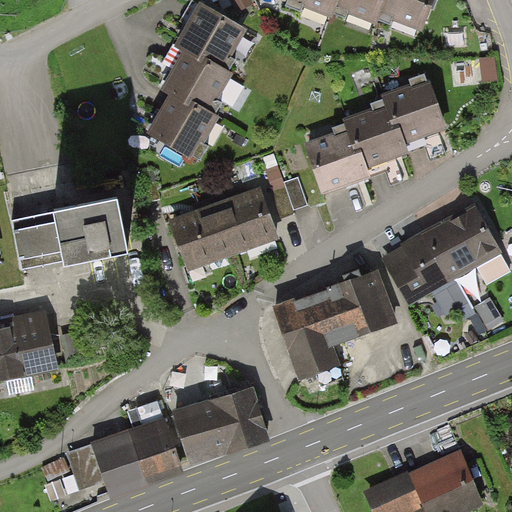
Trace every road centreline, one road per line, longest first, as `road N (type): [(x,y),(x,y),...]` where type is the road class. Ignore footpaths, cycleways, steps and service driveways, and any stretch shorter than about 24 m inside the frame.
road 1 (residential): [(240,314),(511,138)]
road 2 (residential): [(0,473),(48,450),(240,314)]
road 3 (primary): [(297,450),(511,367)]
road 4 (primary): [(137,511),(297,450)]
road 5 (residential): [(297,450),(240,314)]
road 6 (residential): [(0,56),(116,0)]
